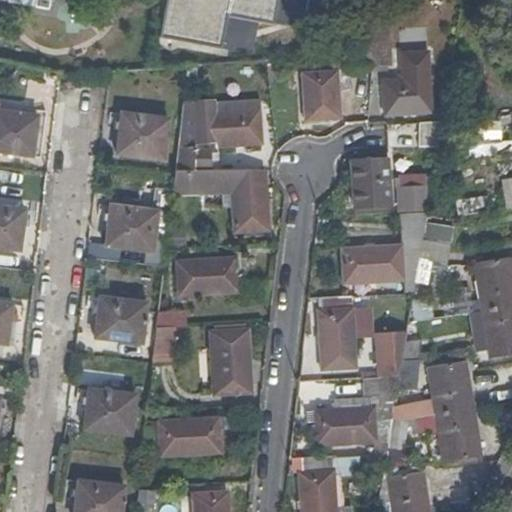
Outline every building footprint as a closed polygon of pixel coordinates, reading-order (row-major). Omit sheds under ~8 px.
[(170,0),(162,38),(224,49),(232,15),(275,24),(279,0),(170,0)] [(394,64),(392,16),(372,30),(374,44),(374,66),(394,64)] [(354,41),(336,47),(336,65),(353,64),(353,67),(374,66),(374,44),(372,30),(354,41)] [(408,79),(432,77),(430,49),(406,51),(408,79)] [(343,117),(339,71),(303,73),(305,121),(343,117)] [(433,112),(432,77),(408,79),(384,80),(386,115),(433,112)] [(259,98),(213,102),(213,113),(259,111),(259,98)] [(213,102),(184,104),(177,167),(200,168),(200,154),(217,152),(216,148),(262,144),(259,111),(213,113),(213,102)] [(0,150),(35,155),(41,115),(0,110),(0,150)] [(166,157),(171,117),(125,113),(119,152),(166,157)] [(428,122),(416,124),(419,145),(431,143),(428,122)] [(435,179),(440,153),(427,151),(428,179),(435,179)] [(392,204),(390,159),(355,162),(358,207),(392,204)] [(266,171),(177,171),(174,193),(225,193),(232,193),(233,201),(235,231),(269,229),(266,171)] [(395,187),(395,212),(421,211),(420,186),(395,187)] [(470,211),(481,210),(479,196),(467,197),(470,211)] [(0,246),(23,249),(28,210),(0,205),(0,246)] [(156,242),(160,210),(114,205),(109,246),(155,251),(156,242)] [(168,243),(173,212),(160,210),(156,242),(168,243)] [(429,215),(402,216),(403,243),(343,249),(347,283),(406,279),(406,292),(416,291),(418,280),(428,221),(429,215)] [(456,226),(428,221),(418,280),(445,284),(456,226)] [(191,244),(189,222),(174,223),(175,245),(191,244)] [(511,353),(511,256),(477,263),(492,357),(511,353)] [(241,290),(238,257),(179,261),(181,295),(241,290)] [(351,295),(320,297),(323,309),(321,309),(326,367),(359,365),(355,307),(352,308),(351,295)] [(145,342),(149,302),(104,297),(98,337),(145,342)] [(0,342),(9,343),(15,305),(0,302),(0,342)] [(410,318),(430,319),(431,303),(411,302),(410,318)] [(177,326),(188,325),(187,310),(160,310),(158,327),(177,326)] [(158,327),(156,352),(177,350),(177,326),(158,327)] [(253,389),(247,329),(213,333),(217,391),(253,389)] [(426,338),(408,338),(407,346),(403,373),(419,372),(426,338)] [(383,348),(385,374),(403,373),(407,346),(383,348)] [(483,454),(467,360),(432,367),(437,402),(421,405),(423,418),(439,415),(446,462),(483,454)] [(385,374),(367,376),(369,406),(317,410),(321,445),(392,441),(403,373),(385,374)] [(134,434),(139,394),(92,389),(88,428),(134,434)] [(0,446),(4,447),(12,400),(0,398),(0,446)] [(222,418),(148,422),(145,448),(163,446),(164,457),(224,453),(222,418)] [(407,447),(411,422),(398,419),(393,445),(407,447)] [(337,469),(387,467),(389,453),(336,456),(337,469)] [(336,456),(306,457),(306,472),(302,472),(304,511),(339,511),(339,509),(337,469),(336,456)] [(142,467),(141,484),(169,481),(169,466),(142,467)] [(431,511),(425,471),(392,477),(397,511),(431,511)] [(124,511),(128,485),(82,479),(78,511),(124,511)] [(158,508),(160,490),(143,489),(142,507),(158,508)] [(231,511),(230,492),(196,494),(197,511),(231,511)]
